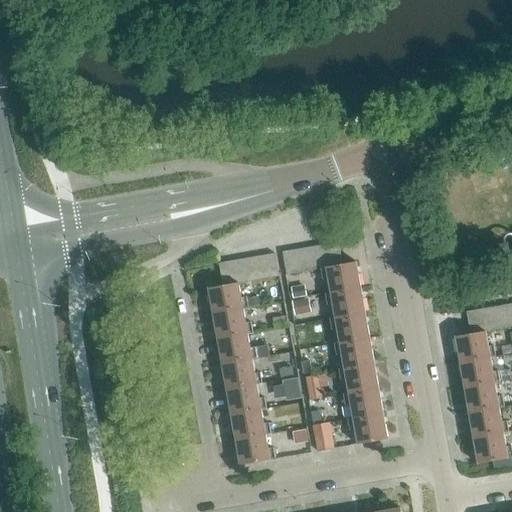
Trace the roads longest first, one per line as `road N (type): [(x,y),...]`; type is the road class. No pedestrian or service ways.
road 1 (tertiary): [(16,249),(235,201),(384,152)]
road 2 (residential): [(434,458),(384,152)]
road 3 (residential): [(156,508),(434,458)]
road 4 (primary): [(58,511),(16,249)]
road 5 (tertiary): [(384,152),(511,100)]
